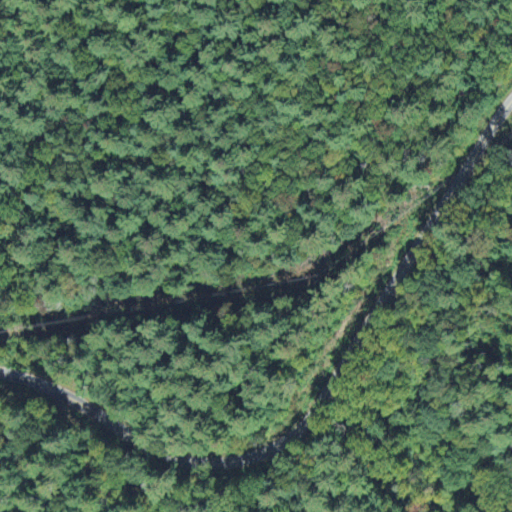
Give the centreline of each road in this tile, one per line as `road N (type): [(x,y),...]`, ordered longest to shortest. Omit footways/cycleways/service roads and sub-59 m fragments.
road 1 (residential): [(0,368),(34,376),(199,464),(266,455),(306,427),(489,114),(511,94)]
road 2 (track): [(34,376),(67,419),(162,493),(214,511)]
